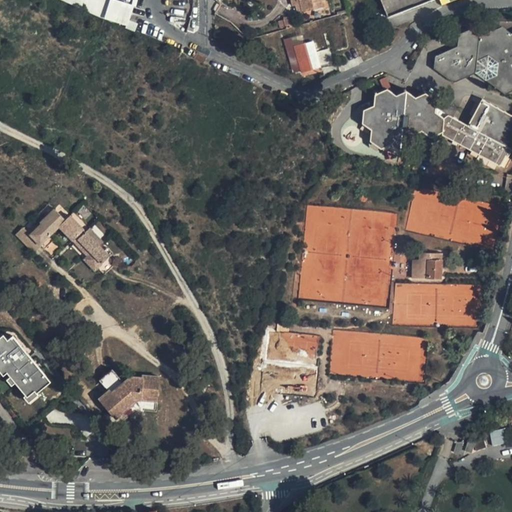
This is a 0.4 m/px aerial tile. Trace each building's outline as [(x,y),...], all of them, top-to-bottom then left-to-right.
[(82,0),(81,8),(126,29),(134,5),(116,0),(82,0)] [(286,0),(287,2),(296,1),(298,11),(309,9),(311,11),(320,7),(318,0),(286,0)] [(380,0),(388,18),(431,0),(380,0)] [(476,71),(505,90),(511,86),(511,27),(508,28),(497,18),(483,31),(469,29),(457,34),(454,43),(437,50),(437,62),(453,77),(476,71)] [(307,60),(310,67),(316,65),(312,53),(309,41),(302,44),(307,60)] [(292,47),(299,70),(310,67),(307,60),(302,44),(292,47)] [(299,70),(292,47),(284,49),(287,58),(292,73),(299,70)] [(371,129),(371,141),(382,149),(392,144),(402,153),(413,147),(413,137),(424,132),(433,137),(439,133),(502,164),(507,155),(509,156),(511,148),(511,114),(484,100),(470,125),(448,115),(443,118),(435,113),(435,101),(425,94),(415,98),(406,91),(395,97),(387,89),(375,95),(374,106),(358,113),(357,121),(371,129)] [(63,234),(84,255),(81,257),(88,264),(93,269),(109,253),(99,243),(102,241),(85,224),(82,227),(70,215),(65,219),(54,208),(39,223),(41,225),(31,235),(41,245),(47,250),(63,234)] [(41,245),(31,235),(23,227),(15,234),(33,253),(41,245)] [(419,260),(413,260),(412,278),(440,279),(442,253),(420,253),(419,260)] [(283,325),(290,326),(291,317),(280,316),(279,324),(283,325)] [(0,372),(3,376),(6,373),(26,397),(33,392),(35,394),(49,382),(12,336),(7,340),(3,335),(0,337),(0,372)] [(116,390),(106,398),(122,419),(143,403),(160,405),(164,379),(147,376),(148,378),(138,378),(133,380),(130,376),(126,379),(119,370),(107,379),(116,390)] [(508,443),(505,428),(490,431),(493,446),(508,443)] [(460,442),(457,442),(454,452),(463,455),(465,451),(472,453),(474,446),(476,451),(487,447),(484,439),(476,442),(475,441),(469,439),(466,448),(462,446),(464,441),(462,441),(460,442)]
